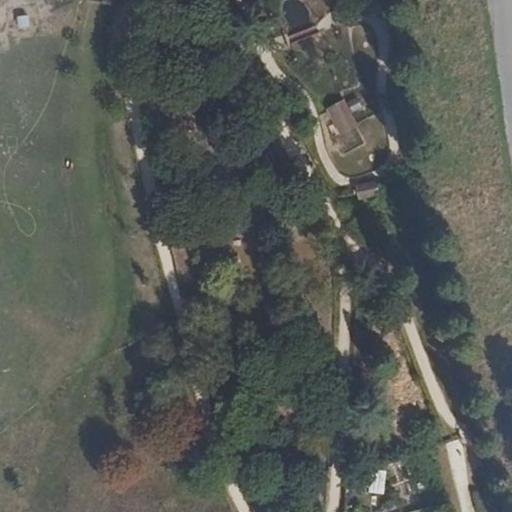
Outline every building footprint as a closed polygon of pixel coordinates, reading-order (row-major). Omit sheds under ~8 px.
[(199,4),(196,0),(175,0),(182,13),(199,4)] [(210,43),(201,28),(183,38),(192,54),(210,43)] [(343,69),(360,67),(358,46),(361,37),(334,40),(340,50),(343,69)] [(358,127),(343,99),(325,109),(340,136),(358,127)] [(375,188),(374,181),(354,185),(355,193),(356,199),(377,195),(375,188)]
